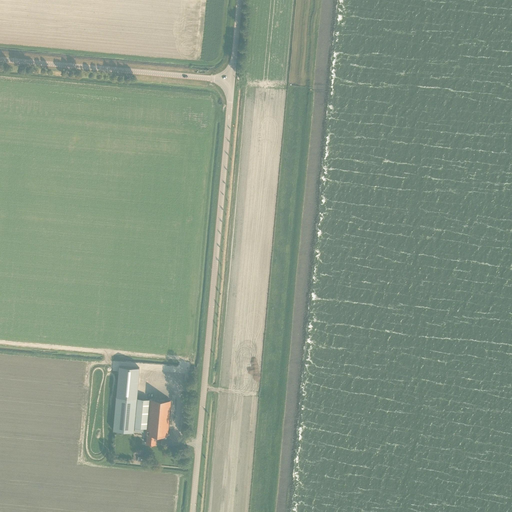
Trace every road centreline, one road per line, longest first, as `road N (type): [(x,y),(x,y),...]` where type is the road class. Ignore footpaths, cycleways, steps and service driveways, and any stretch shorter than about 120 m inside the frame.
road 1 (tertiary): [(192,511),(231,78)]
road 2 (tertiary): [(231,78),(0,58)]
